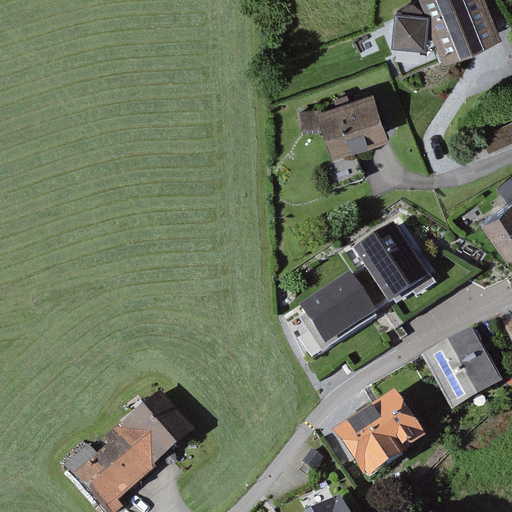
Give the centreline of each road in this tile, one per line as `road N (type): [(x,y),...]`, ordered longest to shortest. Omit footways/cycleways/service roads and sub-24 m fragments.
road 1 (residential): [(238,511),(347,386),(511,303)]
road 2 (residential): [(511,155),(457,180),(404,182),(379,157)]
